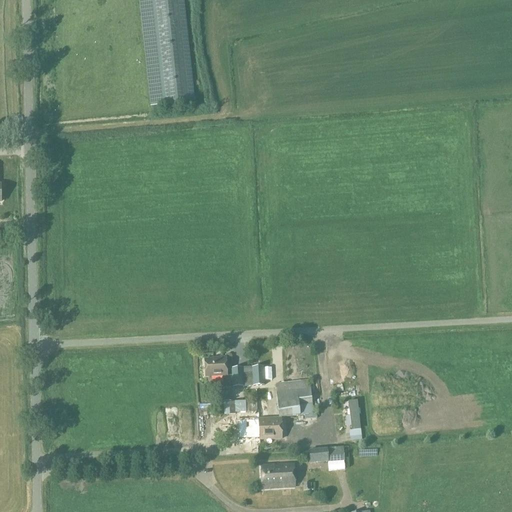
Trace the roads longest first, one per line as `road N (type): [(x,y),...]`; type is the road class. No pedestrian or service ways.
road 1 (unclassified): [(34,346),(511,320)]
road 2 (tertiary): [(34,346),(27,0)]
road 3 (tertiary): [(38,511),(34,346)]
